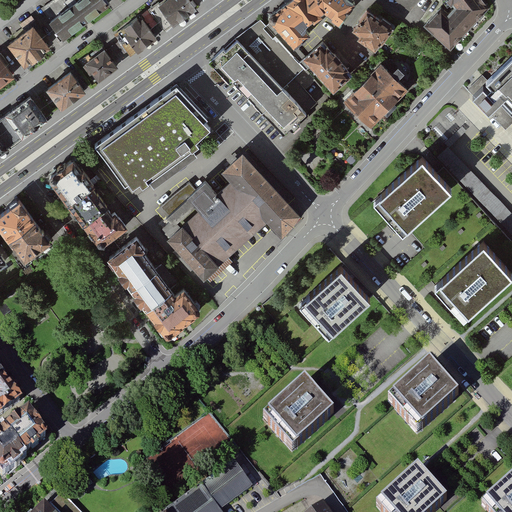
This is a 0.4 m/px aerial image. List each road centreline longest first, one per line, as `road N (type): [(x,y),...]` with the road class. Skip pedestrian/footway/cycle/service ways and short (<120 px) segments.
road 1 (tertiary): [(325,215),(511,418)]
road 2 (residential): [(325,215),(511,17)]
road 3 (residential): [(166,368),(15,170)]
road 4 (tertiary): [(175,52),(325,215)]
road 5 (residential): [(166,368),(325,215)]
road 6 (primary): [(175,52),(15,170)]
road 7 (residential): [(0,106),(139,0)]
road 8 (residential): [(0,339),(75,441)]
